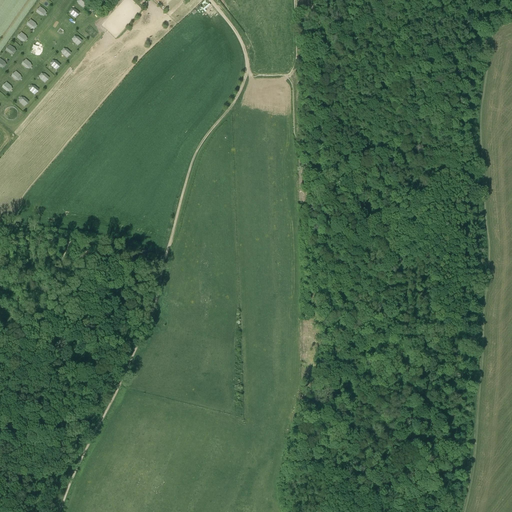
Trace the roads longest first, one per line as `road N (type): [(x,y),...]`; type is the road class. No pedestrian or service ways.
road 1 (track): [(245,73),(190,164),(155,306),(58,511)]
road 2 (track): [(483,194),(460,171),(430,170),(413,249),(389,253),(337,167),(294,135),(291,75)]
